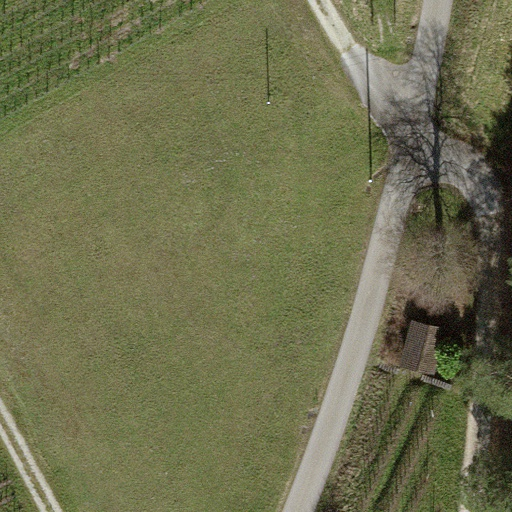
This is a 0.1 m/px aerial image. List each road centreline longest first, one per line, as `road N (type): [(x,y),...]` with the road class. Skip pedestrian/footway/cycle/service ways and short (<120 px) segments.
road 1 (track): [(476,511),(491,288),(480,199),(419,135),(326,0)]
road 2 (unclassified): [(436,0),(419,135),(344,382),(294,511)]
